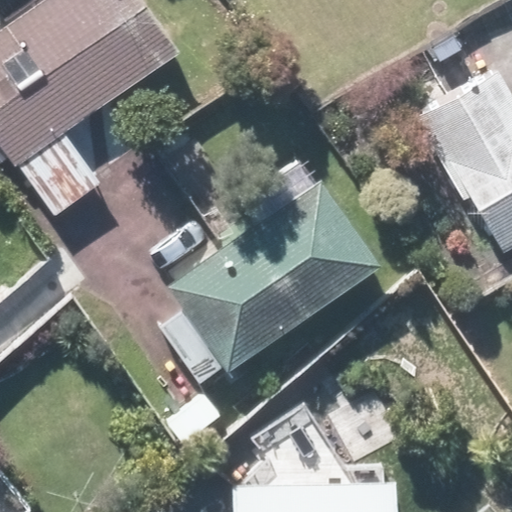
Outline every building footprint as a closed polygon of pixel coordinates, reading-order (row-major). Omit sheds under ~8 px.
[(0,154),(17,143),(63,209),(115,173),(79,121),(200,38),(174,0),(38,0),(0,26),(0,154)] [(511,248),(511,71),(506,62),(421,112),(498,244),(504,253),(511,248)] [(189,297),(162,315),(208,381),(393,255),(334,167),(175,276),(189,297)] [(416,511),(416,472),(241,474),(241,511),(416,511)] [(0,511),(19,511),(0,490),(0,511)]
